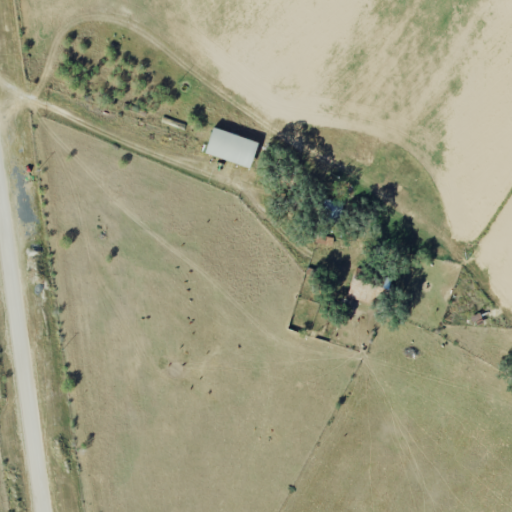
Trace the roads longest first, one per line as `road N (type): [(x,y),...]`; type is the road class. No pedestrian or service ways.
road 1 (residential): [(53,511),(0,100)]
road 2 (residential): [(0,79),(267,195)]
